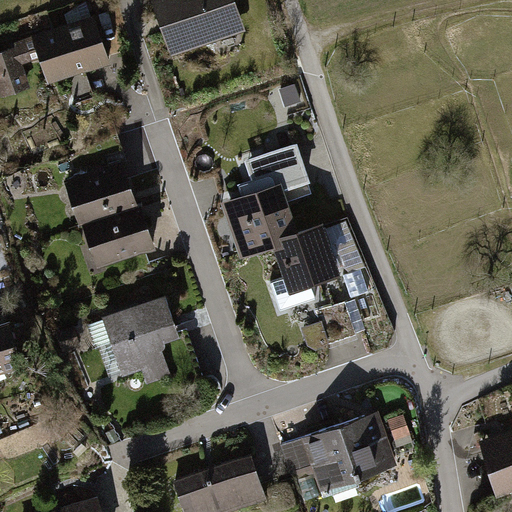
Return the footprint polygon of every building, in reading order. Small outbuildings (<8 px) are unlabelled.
[(147,0),(166,58),(218,43),(241,36),(230,0),(147,0)] [(92,21),(31,40),(46,89),(107,70),(92,21)] [(0,95),(27,88),(16,50),(0,54),(0,95)] [(285,104),(301,102),(298,85),(282,87),(285,104)] [(78,231),(138,210),(121,164),(62,185),(78,231)] [(280,189),(222,206),(238,264),(277,253),(275,247),(295,242),(280,189)] [(95,277),(154,256),(138,210),(78,231),(95,277)] [(273,257),(282,283),(266,288),(273,308),(340,284),(321,232),(295,242),(275,247),(280,254),(273,257)] [(166,303),(102,321),(117,374),(137,369),(143,392),(171,384),(162,352),(178,348),(166,303)] [(9,335),(0,337),(0,376),(17,372),(9,335)] [(397,438),(411,434),(405,416),(392,420),(397,438)] [(379,417),(303,442),(319,494),(396,469),(379,417)] [(511,432),(478,443),(496,500),(509,496),(511,495),(511,432)] [(249,460),(170,484),(178,511),(241,511),(262,506),(249,460)] [(97,511),(95,503),(66,511),(97,511)]
